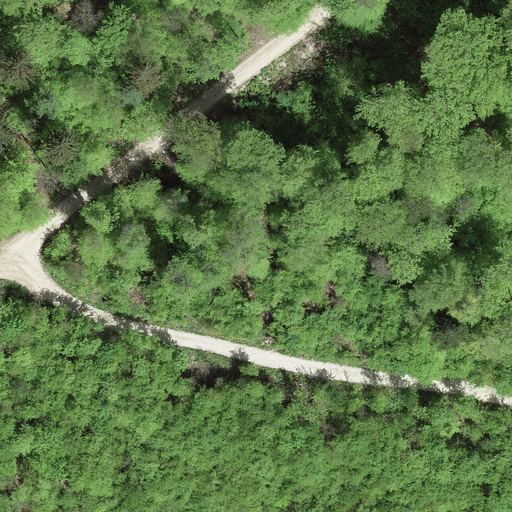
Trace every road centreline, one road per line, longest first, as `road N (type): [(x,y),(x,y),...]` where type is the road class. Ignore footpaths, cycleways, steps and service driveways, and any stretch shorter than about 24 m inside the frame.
road 1 (track): [(511,407),(120,328),(59,305),(1,261)]
road 2 (track): [(1,261),(324,0)]
